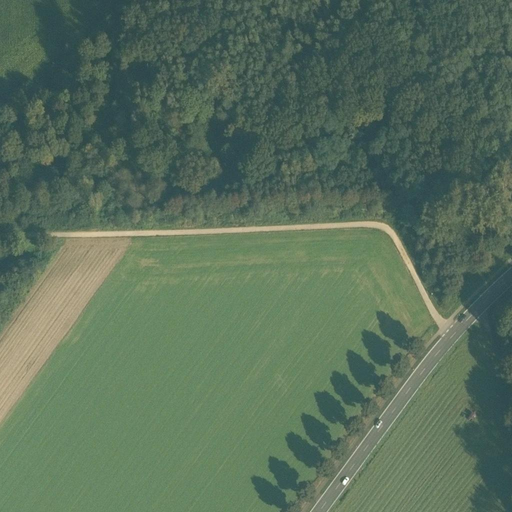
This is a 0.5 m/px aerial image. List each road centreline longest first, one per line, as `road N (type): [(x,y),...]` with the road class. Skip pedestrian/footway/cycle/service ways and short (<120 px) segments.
road 1 (track): [(0,236),(375,224),(391,232),(453,334)]
road 2 (tertiary): [(319,511),(437,352),(511,276)]
